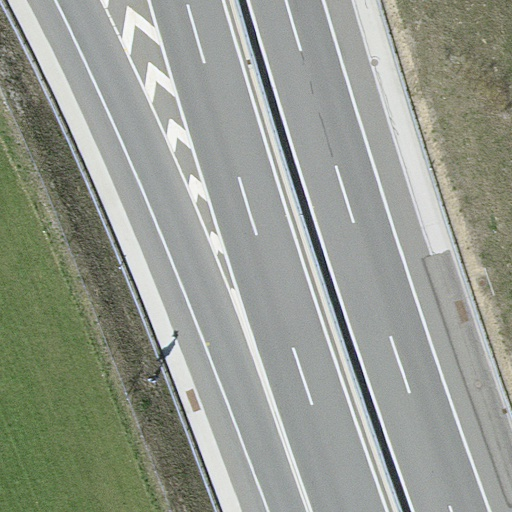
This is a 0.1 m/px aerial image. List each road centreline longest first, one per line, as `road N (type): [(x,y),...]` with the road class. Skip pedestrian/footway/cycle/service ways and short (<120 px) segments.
road 1 (motorway): [(75,0),(287,511)]
road 2 (motorway): [(185,0),(349,511)]
road 3 (motorway): [(449,511),(286,0)]
